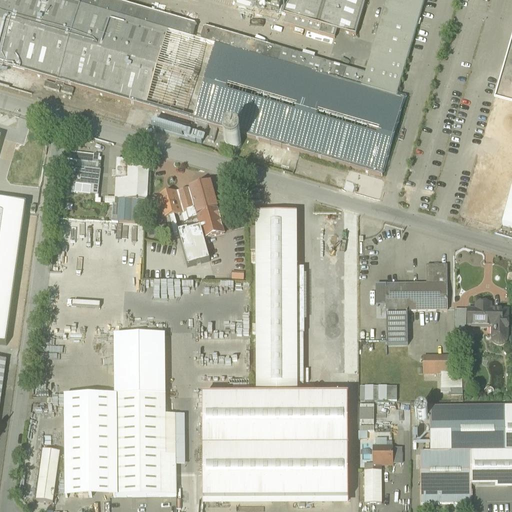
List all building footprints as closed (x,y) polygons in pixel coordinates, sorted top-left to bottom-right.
[(0,0),(0,65),(56,82),(64,85),(382,177),(404,101),(396,98),(362,88),(365,75),(109,0),(0,0)] [(237,0),(236,3),(252,8),(279,16),(283,0),(237,0)] [(366,0),(283,0),(279,15),(286,16),(283,25),(334,40),(337,31),(355,37),(366,0)] [(387,0),(365,75),(362,88),(396,98),(424,0),(387,0)] [(55,85),(45,83),(43,88),(59,93),(60,88),(60,87),(55,85)] [(63,87),(62,88),(61,92),(72,96),(73,90),(63,87)] [(15,124),(16,133),(25,131),(24,123),(15,124)] [(208,127),(198,124),(196,130),(206,133),(208,127)] [(212,128),(208,142),(213,143),(217,130),(212,128)] [(230,136),(229,136),(227,137),(226,138),(225,139),(225,140),(224,142),(224,143),(224,145),(224,147),(225,148),(225,149),(226,150),(227,151),(228,152),(230,153),(232,153),(234,153),(236,152),(238,151),(239,149),(240,148),(241,147),(241,146),(241,144),(241,142),(240,141),(240,140),(239,138),(238,138),(237,137),(235,136),(234,136),(232,136),(230,136)] [(129,162),(117,161),(115,197),(119,197),(119,200),(115,200),(115,206),(112,206),(112,218),(118,218),(118,223),(144,225),(145,202),(147,202),(149,163),(139,163),(129,162)] [(87,172),(70,170),(67,193),(75,194),(75,192),(95,195),(96,188),(98,172),(88,170),(87,172)] [(224,235),(210,184),(189,190),(195,209),(197,219),(200,229),(204,241),(224,235)] [(189,190),(176,194),(182,213),(189,210),(195,209),(189,190)] [(176,194),(157,199),(163,220),(169,218),(174,217),(182,215),(182,213),(176,194)] [(0,201),(0,346),(6,347),(26,206),(0,201)] [(195,209),(189,210),(192,220),(197,219),(195,209)] [(189,210),(182,213),(182,215),(185,224),(192,221),(192,220),(189,210)] [(297,215),(256,215),(256,228),(256,252),(257,398),(298,398),(297,386),(303,386),(303,271),(297,271),(297,215)] [(174,217),(169,218),(175,241),(180,239),(178,233),(179,233),(174,217)] [(179,233),(178,233),(180,239),(188,268),(210,262),(204,241),(200,229),(188,232),(187,231),(179,233)] [(446,267),(426,268),(427,286),(446,286),(446,267)] [(427,286),(386,287),(386,307),(386,317),(407,316),(407,312),(447,312),(446,286),(427,286)] [(386,287),(375,287),(376,307),(386,307),(386,287)] [(490,305),(476,305),(476,311),(469,311),(468,328),(482,328),(481,329),(488,329),(488,328),(495,328),(495,333),(494,333),(494,336),(492,338),(492,339),(492,340),(493,341),(493,342),(495,344),(496,345),(497,345),(498,346),(500,346),(502,345),(503,345),(504,344),(506,342),(506,341),(506,339),(507,330),(508,329),(508,323),(507,322),(507,312),(490,311),(490,305)] [(466,311),(454,311),(454,342),(466,342),(466,311)] [(386,317),(387,347),(408,346),(407,312),(407,316),(386,317)] [(495,328),(488,328),(488,329),(488,337),(487,337),(486,338),(486,339),(487,340),(488,340),(489,339),(492,339),(492,338),(494,336),(494,333),(495,333),(495,328)] [(115,417),(165,417),(165,338),(114,338),(114,397),(115,417)] [(449,363),(423,363),(423,375),(441,375),(443,375),(449,375),(449,374),(449,363)] [(459,374),(449,374),(449,375),(443,375),(441,375),(441,390),(448,390),(448,391),(462,391),(462,376),(459,374)] [(397,388),(360,388),(360,403),(397,403),(397,388)] [(66,499),(116,498),(115,417),(114,397),(64,398),(66,499)] [(203,398),(203,509),(348,508),(348,398),(298,398),(257,398),(250,398),(203,398)] [(374,407),(359,407),(358,427),(374,427),(374,407)] [(511,408),(430,409),(430,453),(471,453),(471,487),(511,486),(511,408)] [(425,410),(423,409),(422,409),(420,410),(419,410),(418,411),(417,412),(416,414),(416,415),(416,417),(417,418),(417,419),(418,420),(419,420),(421,421),(422,421),(424,421),(426,420),(427,419),(427,418),(428,417),(428,416),(428,415),(428,413),(427,412),(426,411),(426,410),(425,410)] [(165,417),(115,417),(116,498),(177,497),(176,468),(175,417),(165,417)] [(185,417),(175,417),(176,468),(186,468),(185,417)] [(392,449),(374,450),(374,473),(381,473),(381,467),(392,467),(392,466),(392,450),(392,449)] [(401,450),(392,450),(392,466),(401,466),(401,450)] [(60,453),(43,451),(36,502),(53,505),(60,453)] [(430,453),(420,453),(420,505),(471,505),(471,487),(471,453),(430,453)] [(374,473),(364,473),(364,506),(382,506),(381,473),(374,473)]
